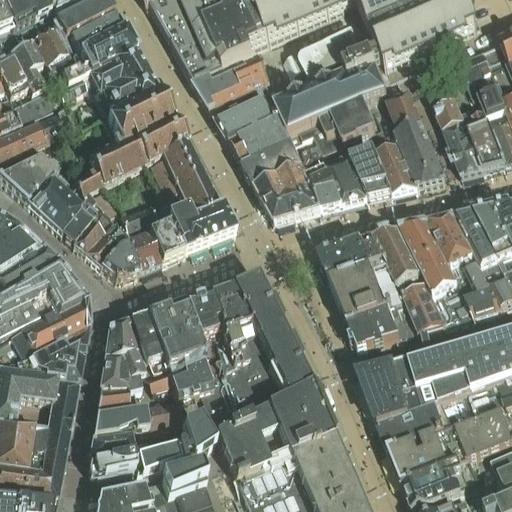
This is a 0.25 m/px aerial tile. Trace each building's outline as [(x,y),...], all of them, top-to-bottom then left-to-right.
[(0,0),(0,16),(9,37),(10,39),(11,42),(12,41),(22,36),(32,31),(31,30),(20,7),(16,0),(0,0)] [(96,0),(44,0),(43,1),(43,0),(33,0),(20,7),(32,31),(53,20),(54,22),(96,0)] [(135,0),(148,20),(151,19),(171,7),(167,0),(135,0)] [(385,78),(476,38),(459,0),(167,0),(171,7),(151,19),(195,97),(254,70),(250,61),(357,14),(385,78)] [(105,7),(53,32),(62,47),(67,45),(113,22),(105,7)] [(0,43),(9,37),(0,16),(0,43)] [(116,41),(122,38),(113,22),(67,45),(77,64),(117,43),(116,41)] [(68,69),(52,38),(31,50),(41,67),(48,79),(68,69)] [(351,38),(289,67),(297,84),(359,56),(351,38)] [(89,85),(135,61),(133,57),(123,39),(117,43),(77,64),(68,69),(48,79),(46,81),(55,97),(56,100),(81,89),(89,85)] [(511,45),(501,51),(511,75),(511,74),(511,45)] [(42,74),(29,51),(8,63),(28,98),(27,98),(31,105),(45,97),(34,78),(42,74)] [(511,74),(511,75),(501,51),(483,59),(511,137),(511,74)] [(511,175),(511,137),(483,59),(456,71),(473,109),(477,107),(481,116),(483,124),(482,124),(503,178),(511,175)] [(104,102),(114,122),(158,102),(135,61),(89,85),(98,104),(104,102)] [(28,98),(8,63),(0,67),(0,93),(3,99),(4,98),(8,107),(27,98),(28,98)] [(364,114),(387,103),(371,67),(344,79),(347,84),(276,116),(282,125),(279,127),(288,147),(292,155),(312,146),(316,155),(302,161),(306,170),(300,173),(305,187),(322,177),(337,169),(336,168),(326,173),(323,164),(343,156),(376,142),(364,114)] [(254,70),(195,97),(194,98),(210,123),(271,94),(259,68),(254,70)] [(444,110),(433,83),(421,88),(432,115),(444,110)] [(81,89),(56,100),(61,110),(86,99),(81,89)] [(12,116),(20,134),(53,119),(44,100),(12,116)] [(81,206),(84,203),(99,196),(149,172),(187,153),(158,102),(114,122),(106,126),(116,147),(112,149),(113,154),(86,166),(92,178),(72,191),(81,206)] [(395,144),(403,164),(429,153),(409,104),(386,114),(397,143),(395,144)] [(433,118),(443,141),(462,188),(483,183),(465,135),(461,125),(455,108),(433,118)] [(229,155),(279,127),(282,125),(276,116),(263,111),(262,109),(216,134),(229,155)] [(0,144),(20,135),(20,134),(12,116),(0,121),(0,144)] [(483,183),(503,178),(482,124),(483,124),(481,116),(461,125),(465,135),(483,183)] [(0,173),(71,143),(62,122),(61,120),(0,147),(0,173)] [(292,155),(288,147),(279,127),(229,155),(244,180),(292,156),(292,155)] [(416,199),(403,164),(395,144),(394,145),(371,154),(392,205),(416,199)] [(149,172),(150,172),(167,210),(160,212),(163,219),(158,222),(154,213),(152,212),(119,226),(127,244),(128,245),(144,239),(158,233),(188,222),(192,230),(222,218),(210,197),(208,192),(187,153),(149,172)] [(418,199),(445,192),(429,153),(403,164),(416,199),(418,199)] [(371,154),(368,155),(345,166),(366,212),(367,211),(367,210),(368,210),(368,211),(392,205),(371,154)] [(292,156),(244,180),(256,200),(251,203),(252,204),(280,190),(277,184),(300,173),(292,156)] [(322,177),(342,218),(366,212),(345,166),(337,169),(322,177)] [(25,213),(51,186),(56,181),(55,179),(56,178),(50,174),(49,175),(39,167),(0,186),(0,190),(17,206),(25,213)] [(263,213),(266,218),(275,235),(276,235),(277,235),(296,230),(321,223),(305,187),(300,173),(277,184),(280,190),(252,204),(258,215),(263,213)] [(305,187),(321,223),(342,218),(322,177),(305,187)] [(80,212),(51,186),(25,213),(27,214),(26,215),(28,216),(29,216),(38,225),(39,226),(50,236),(60,244),(73,230),(82,217),(80,212)] [(110,227),(118,220),(101,199),(90,209),(102,219),(110,227)] [(90,209),(84,203),(81,206),(81,209),(80,211),(80,212),(82,217),(73,230),(60,244),(71,254),(98,223),(102,219),(90,209)] [(511,220),(509,215),(496,218),(511,254),(511,220)] [(234,243),(233,242),(235,241),(224,219),(222,220),(222,218),(192,230),(188,222),(158,233),(161,239),(169,235),(183,264),(188,262),(189,264),(229,248),(229,246),(234,243)] [(480,237),(499,275),(501,278),(511,273),(511,254),(496,218),(473,224),(480,237)] [(0,247),(18,236),(19,235),(6,226),(0,222),(0,247)] [(99,243),(107,234),(98,223),(71,254),(72,255),(85,265),(101,246),(99,243)] [(480,237),(473,224),(454,228),(460,239),(482,283),(499,275),(480,237)] [(463,308),(477,304),(491,300),(482,283),(460,239),(459,240),(453,228),(427,235),(433,247),(458,298),(463,308)] [(161,239),(158,233),(144,239),(147,245),(160,275),(183,264),(169,235),(161,239)] [(101,246),(85,265),(100,278),(116,260),(107,252),(115,244),(107,234),(99,243),(101,246)] [(405,252),(426,295),(433,309),(458,298),(433,247),(432,247),(426,235),(399,241),(405,252)] [(0,253),(0,283),(42,258),(42,257),(42,256),(40,255),(40,256),(23,239),(22,240),(0,253)] [(426,295),(405,252),(404,253),(398,241),(372,248),(383,271),(402,307),(426,295)] [(124,255),(115,244),(107,252),(116,260),(100,278),(114,289),(114,290),(122,290),(123,290),(137,284),(124,255)] [(147,245),(126,253),(124,255),(137,284),(160,275),(147,245)] [(318,267),(321,274),(329,293),(383,271),(372,248),(318,267)] [(0,304),(57,271),(43,257),(42,258),(0,283),(0,304)] [(0,351),(87,312),(57,271),(0,304),(0,351)] [(383,271),(329,293),(347,337),(372,328),(397,319),(406,315),(402,307),(383,271)] [(511,273),(501,278),(511,301),(511,273)] [(491,300),(501,320),(511,316),(511,301),(501,278),(499,275),(482,283),(491,300)] [(234,295),(228,297),(249,341),(240,346),(253,373),(243,380),(242,376),(233,380),(214,386),(219,399),(198,406),(215,442),(309,395),(289,355),(285,346),(286,346),(286,344),(285,345),(281,336),(281,335),(279,336),(255,288),(235,297),(234,295)] [(418,345),(432,341),(446,337),(433,309),(426,295),(402,307),(406,315),(418,345)] [(207,304),(233,380),(242,376),(243,380),(253,373),(240,346),(249,341),(228,297),(209,304),(207,304)] [(433,309),(446,337),(474,329),(463,308),(458,298),(433,309)] [(477,304),(488,325),(501,320),(491,300),(477,304)] [(207,304),(186,311),(184,311),(214,386),(233,380),(207,304)] [(463,308),(474,329),(488,325),(477,304),(463,308)] [(214,386),(184,311),(145,326),(166,381),(167,385),(201,373),(207,389),(214,386)] [(0,389),(7,385),(88,337),(87,329),(88,328),(87,312),(0,351),(0,389)] [(383,356),(408,348),(397,319),(372,328),(383,356)] [(129,332),(146,375),(151,386),(166,381),(145,326),(144,326),(129,332)] [(347,337),(359,363),(368,360),(383,356),(372,328),(347,337)] [(146,375),(129,332),(108,339),(146,375)] [(88,337),(7,385),(78,392),(83,367),(84,361),(88,337)] [(492,395),(498,393),(511,387),(511,338),(504,341),(504,342),(390,376),(401,412),(406,427),(481,399),(480,398),(490,394),(491,396),(492,395)] [(108,339),(104,369),(146,375),(108,339)] [(133,401),(133,402),(140,401),(137,387),(144,385),(148,404),(171,399),(172,406),(136,413),(138,418),(142,417),(178,412),(167,385),(166,381),(151,386),(146,375),(104,369),(99,402),(125,403),(126,405),(133,401)] [(207,389),(201,373),(167,385),(178,412),(198,406),(219,399),(214,386),(207,389)] [(360,387),(373,423),(378,437),(376,437),(376,438),(406,427),(401,412),(390,376),(357,386),(357,387),(360,387)] [(72,426),(78,394),(79,392),(78,392),(7,385),(0,389),(0,506),(36,511),(38,507),(57,510),(58,508),(57,508),(69,440),(70,440),(70,439),(72,426)] [(511,415),(511,387),(498,393),(506,417),(511,415)] [(452,438),(501,420),(492,395),(491,396),(490,394),(480,398),(481,399),(406,427),(376,438),(376,439),(378,438),(379,439),(378,439),(387,461),(388,461),(388,462),(452,438)] [(234,487),(332,446),(311,396),(310,395),(309,395),(215,442),(234,487)] [(115,421),(138,418),(136,413),(134,414),(132,402),(133,402),(133,401),(126,405),(125,403),(99,402),(96,420),(115,417),(115,421)] [(178,412),(142,417),(147,438),(181,433),(178,412)] [(115,421),(96,424),(92,445),(129,440),(147,438),(142,417),(138,418),(115,421)] [(387,465),(390,473),(402,494),(464,471),(470,468),(511,451),(511,450),(501,420),(452,438),(388,462),(389,464),(387,465)] [(181,433),(186,467),(210,455),(197,428),(181,433)] [(130,444),(92,450),(91,451),(87,473),(89,473),(104,470),(132,464),(183,454),(181,445),(132,455),(130,444)] [(333,448),(332,446),(234,487),(241,503),(234,506),(236,511),(364,511),(336,446),(333,448)] [(170,457),(132,464),(135,479),(135,482),(174,470),(170,457)] [(511,511),(511,463),(491,472),(502,498),(479,508),(480,511),(511,511)] [(135,479),(132,464),(104,470),(89,473),(88,475),(87,480),(87,483),(87,485),(88,486),(89,487),(90,487),(91,488),(92,488),(96,487),(107,485),(135,479)] [(470,468),(464,471),(402,494),(401,494),(408,511),(438,511),(479,496),(479,494),(470,468)] [(200,482),(161,491),(167,508),(204,494),(200,482)] [(98,505),(96,511),(210,511),(204,494),(167,508),(161,491),(98,505)]
